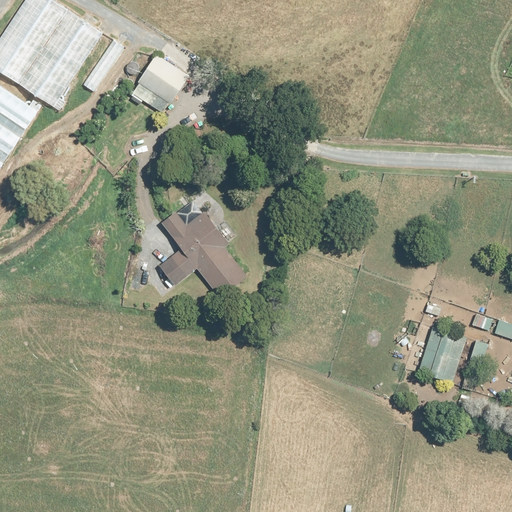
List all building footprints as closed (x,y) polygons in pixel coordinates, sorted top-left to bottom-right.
[(60,0),(15,0),(0,25),(0,66),(54,100),(101,25),(60,0)] [(128,49),(113,38),(79,85),(95,96),(128,49)] [(194,76),(159,54),(135,92),(170,114),(194,76)] [(0,81),(0,163),(38,107),(0,81)] [(232,240),(208,208),(203,212),(194,200),(163,224),(183,250),(159,268),(174,288),(201,268),(224,297),(251,277),(226,245),(232,240)] [(440,307),(427,302),(424,312),(437,317),(440,307)] [(511,324),(507,323),(502,335),(511,339),(511,324)] [(462,335),(429,326),(417,373),(450,382),(462,335)]
